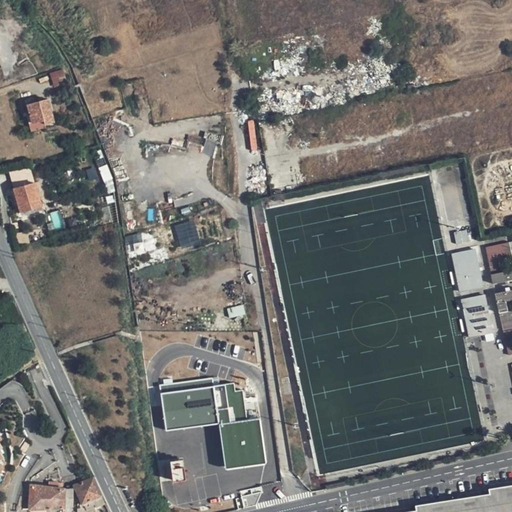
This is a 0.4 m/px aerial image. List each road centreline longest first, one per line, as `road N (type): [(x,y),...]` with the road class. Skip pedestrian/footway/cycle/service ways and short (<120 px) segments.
road 1 (secondary): [(0,243),(121,511)]
road 2 (unclassified): [(511,459),(278,511)]
